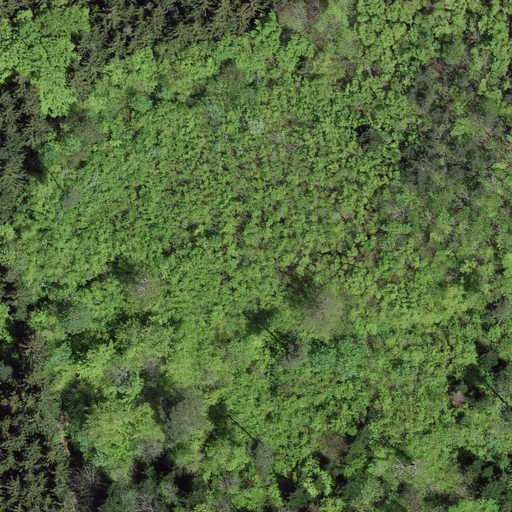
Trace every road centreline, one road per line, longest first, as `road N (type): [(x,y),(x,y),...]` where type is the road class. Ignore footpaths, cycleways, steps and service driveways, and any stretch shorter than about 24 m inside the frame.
road 1 (track): [(511,305),(293,343),(167,324),(137,327),(87,361),(62,404),(62,435),(86,511)]
road 2 (track): [(62,404),(14,253),(19,144),(16,107),(0,75)]
